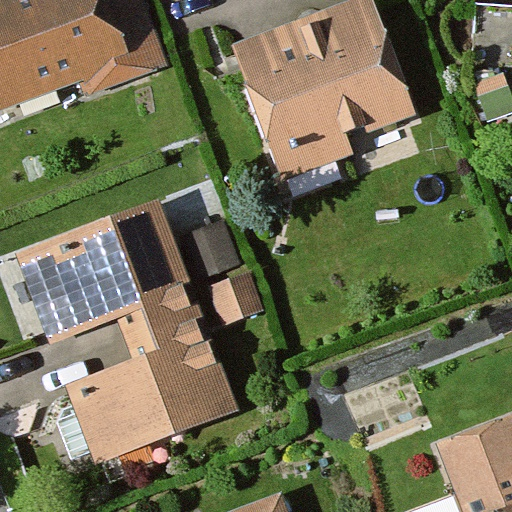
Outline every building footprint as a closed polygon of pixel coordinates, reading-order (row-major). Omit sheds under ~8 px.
[(168,77),(141,0),(29,0),(0,10),(0,118),(78,92),(83,106),(168,77)] [(425,127),(381,3),(236,55),(285,190),(359,164),(355,151),(425,127)] [(241,423),(165,209),(17,262),(51,357),(115,334),(129,372),(65,395),(94,475),(241,423)] [(236,282),(217,234),(186,246),(204,294),(236,282)] [(243,289),(211,301),(225,336),(257,324),(243,289)] [(511,511),(511,427),(441,452),(462,511),(511,511)]
